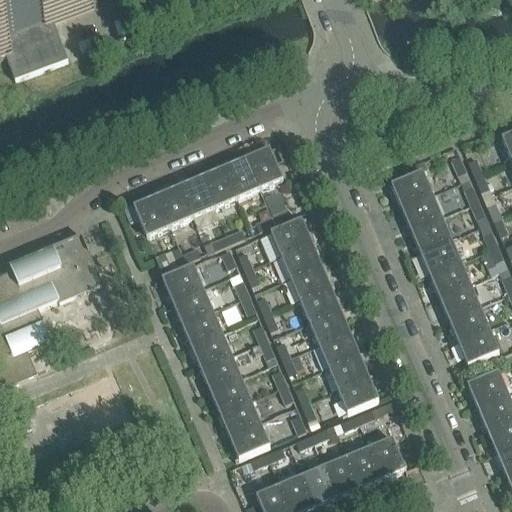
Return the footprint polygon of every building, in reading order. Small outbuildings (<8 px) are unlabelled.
[(0,0),(0,65),(7,63),(0,45),(34,32),(45,28),(53,25),(65,21),(92,10),(88,0),(0,0)] [(34,32),(0,45),(7,63),(15,86),(68,66),(53,25),(45,28),(34,32)] [(511,139),(501,144),(511,167),(511,166),(511,139)] [(270,154),(248,164),(261,195),(284,186),(270,154)] [(459,162),(451,166),(458,181),(466,177),(459,162)] [(248,164),(225,174),(238,205),(261,195),(248,164)] [(468,168),(475,183),(483,179),(476,164),(468,168)] [(225,174),(202,183),(215,215),(238,205),(225,174)] [(391,190),(401,213),(432,200),(423,177),(391,190)] [(483,179),(475,183),(481,198),(489,195),(483,179)] [(202,183),(179,193),(193,224),(215,215),(202,183)] [(464,196),(471,211),(479,207),(472,192),(464,196)] [(179,193),(157,203),(170,234),(193,224),(179,193)] [(401,213),(410,236),(442,222),(432,200),(401,213)] [(157,203),(134,212),(147,244),(170,234),(157,203)] [(479,207),(471,211),(477,226),(485,223),(479,207)] [(487,212),(494,228),(502,224),(495,209),(487,212)] [(287,216),(271,223),(275,231),(290,224),(287,216)] [(442,222),(410,236),(420,258),(451,245),(442,222)] [(271,223),(256,229),(259,237),(275,231),(271,223)] [(502,224),(494,228),(500,243),(508,239),(502,224)] [(271,238),(280,261),(312,248),(302,225),(271,238)] [(241,235),(226,242),(230,250),(245,243),(241,235)] [(483,240),(489,256),(498,252),(491,237),(483,240)] [(0,396),(38,381),(28,358),(52,348),(52,347),(44,329),(44,328),(38,315),(58,307),(59,309),(74,302),(74,301),(87,295),(88,297),(103,290),(82,241),(10,272),(10,273),(12,277),(7,279),(0,282),(0,396)] [(226,242),(211,248),(214,256),(230,250),(226,242)] [(420,258),(429,281),(461,268),(451,245),(420,258)] [(312,248),(280,261),(290,284),(321,270),(312,248)] [(498,252),(489,256),(496,271),(504,267),(498,252)] [(179,253),(171,256),(177,272),(185,268),(182,260),(179,253)] [(197,254),(182,260),(185,268),(200,262),(197,254)] [(230,256),(221,260),(228,275),(236,272),(230,256)] [(238,262),(245,277),(253,274),(246,258),(238,262)] [(165,259),(156,263),(162,279),(171,275),(165,259)] [(429,281),(439,304),(471,290),(461,268),(429,281)] [(290,284),(299,306),(331,293),(321,270),(290,284)] [(194,271),(162,284),(172,307),(203,294),(194,271)] [(253,274),(245,277),(251,292),(259,289),(253,274)] [(502,285),(508,300),(511,298),(511,286),(510,282),(502,285)] [(242,287),(234,290),(241,305),(249,302),(242,287)] [(439,304),(449,326),(480,313),(471,290),(439,304)] [(299,306),(309,329),(341,316),(331,293),(299,306)] [(203,294),(172,307),(181,330),(213,316),(203,294)] [(255,317),(249,302),(241,305),(247,321),(255,317)] [(257,307),(264,322),(272,318),(265,303),(257,307)] [(480,313),(449,326),(458,349),(490,336),(480,313)] [(181,330),(191,352),(222,339),(213,316),(181,330)] [(309,329),(319,352),(350,338),(341,316),(309,329)] [(278,334),(272,318),(264,322),(270,337),(278,334)] [(253,335),(260,350),(268,347),(261,331),(253,335)] [(490,336),(458,349),(468,372),(499,358),(490,336)] [(319,352),(328,374),(360,361),(350,338),(319,352)] [(191,352),(200,375),(232,362),(222,339),(191,352)] [(268,347),(260,350),(266,365),(274,362),(268,347)] [(276,351),(283,367),(291,363),(284,348),(276,351)] [(328,374),(338,397),(369,384),(360,361),(328,374)] [(232,362),(200,375),(210,398),(241,384),(232,362)] [(291,363),(283,367),(289,382),(297,378),(291,363)] [(272,379),(279,395),(287,391),(280,376),(272,379)] [(467,391),(477,413),(508,400),(499,377),(467,391)] [(241,384),(210,398),(220,420),(251,407),(241,384)] [(369,384),(338,397),(347,420),(379,406),(369,384)] [(287,391),(279,395),(285,410),(293,407),(287,391)] [(295,396),(302,411),(310,408),(303,393),(295,396)] [(511,408),(508,400),(477,413),(487,436),(511,425),(511,408)] [(251,407),(220,420),(229,443),(261,430),(251,407)] [(316,423),(310,408),(302,411),(308,427),(316,423)] [(371,416),(356,422),(359,430),(375,424),(371,416)] [(299,421),(291,425),(298,440),(306,437),(299,421)] [(356,422),(341,429),(344,437),(359,430),(356,422)] [(511,425),(487,436),(496,459),(511,452),(511,425)] [(270,452),(261,430),(229,443),(239,465),(270,452)] [(326,435),(311,441),(314,449),(330,443),(326,435)] [(311,441),(296,448),(299,456),(314,449),(311,441)] [(393,444),(370,454),(383,485),(406,475),(393,444)] [(511,452),(496,459),(506,482),(511,478),(511,452)] [(282,454),(266,460),(270,468),(285,462),(282,454)] [(370,454),(347,463),(361,495),(383,485),(370,454)] [(266,460),(251,467),(255,475),(270,468),(266,460)] [(347,463),(325,473),(338,504),(361,495),(347,463)] [(325,473),(302,483),(314,511),(320,511),(338,504),(325,473)] [(314,511),(302,483),(279,492),(287,511),(314,511)] [(287,511),(279,492),(256,502),(260,511),(287,511)]
